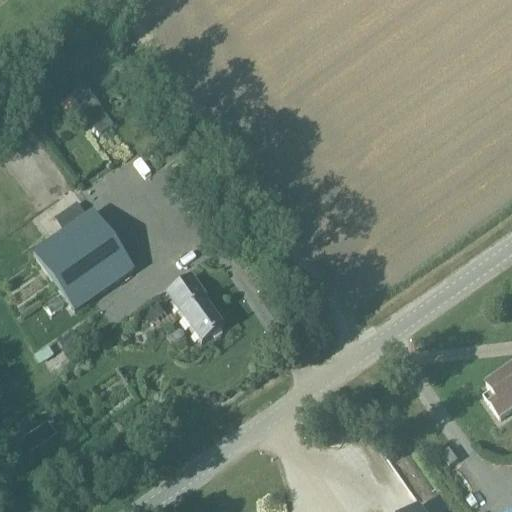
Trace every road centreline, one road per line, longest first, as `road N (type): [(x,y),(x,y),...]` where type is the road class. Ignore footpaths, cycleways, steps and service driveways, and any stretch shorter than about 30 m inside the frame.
road 1 (unclassified): [(142,511),(511,249)]
road 2 (unknown): [(394,333),(471,458),(511,472)]
